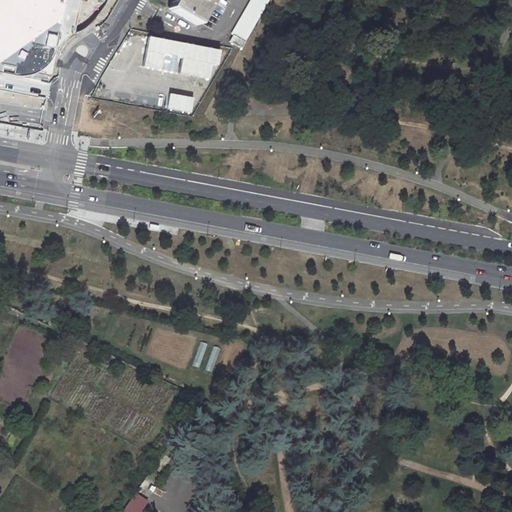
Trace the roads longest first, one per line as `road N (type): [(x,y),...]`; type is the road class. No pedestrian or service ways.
road 1 (primary): [(48,190),(511,276)]
road 2 (primary): [(511,249),(53,161)]
road 3 (unclassified): [(130,0),(113,27),(81,51),(53,161)]
